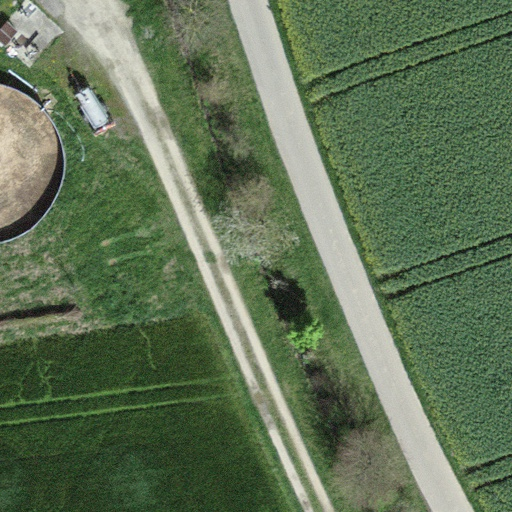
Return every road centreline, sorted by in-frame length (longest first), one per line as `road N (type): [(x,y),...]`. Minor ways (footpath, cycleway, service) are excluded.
road 1 (track): [(312,511),(100,0)]
road 2 (unclassified): [(248,0),(318,202),(452,511)]
